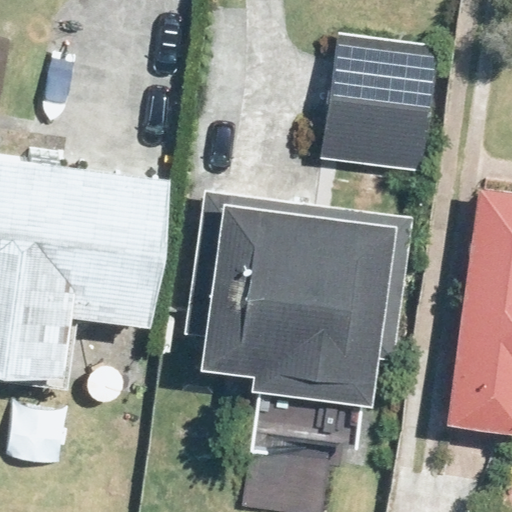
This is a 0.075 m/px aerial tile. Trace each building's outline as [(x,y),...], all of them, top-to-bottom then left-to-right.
[(336,18),(320,145),(421,158),(437,31),(336,18)] [(0,335),(61,344),(69,286),(150,297),(171,149),(0,127),(0,335)] [(511,172),(480,168),(449,402),(511,409),(511,172)] [(261,361),(255,395),(359,410),(363,381),(376,382),(382,343),(392,344),(410,203),(204,172),(185,317),(202,320),(200,341),(252,346),(250,364),(261,361)] [(173,511),(226,511),(234,477),(198,469),(189,506),(176,503),(173,511)]
